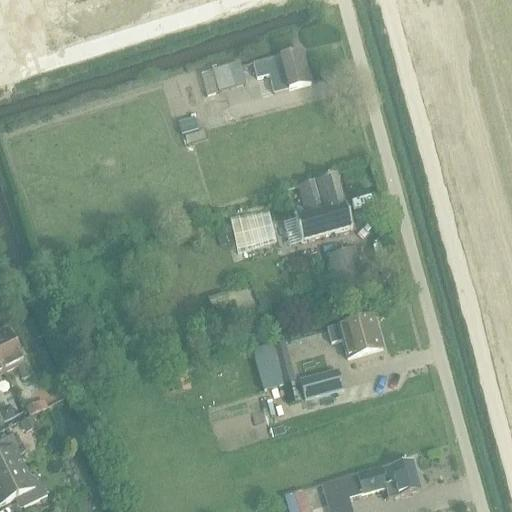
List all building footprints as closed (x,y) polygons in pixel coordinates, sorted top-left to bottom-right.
[(90,0),(84,0),(74,2),(85,41),(100,36),(90,0)] [(107,0),(90,0),(101,36),(116,32),(107,0)] [(123,0),(107,0),(116,32),(131,28),(123,0)] [(140,0),(123,0),(131,28),(146,24),(140,0)] [(156,0),(140,0),(146,24),(162,20),(156,0)] [(173,0),(156,0),(162,20),(177,16),(173,0)] [(74,2),(59,7),(70,45),(85,41),(74,2)] [(59,7),(43,11),(54,49),(69,45),(59,7)] [(43,11),(28,15),(39,54),(54,49),(43,11)] [(28,15),(13,19),(24,58),(39,54),(28,15)] [(12,19),(0,22),(0,33),(9,63),(24,58),(12,19)] [(252,65),(256,80),(268,77),(273,95),(310,86),(302,53),(252,65)] [(200,75),(207,98),(246,86),(239,63),(200,75)] [(194,120),(177,124),(180,136),(197,132),(194,120)] [(307,217),(294,221),(301,244),(351,231),(348,219),(347,219),(335,178),(298,188),(307,217)] [(328,257),(339,295),(365,287),(354,250),(328,257)] [(257,314),(244,318),(251,335),(263,331),(257,314)] [(271,315),(261,317),(264,329),(274,327),(271,315)] [(328,329),(332,345),(343,342),(348,360),(350,359),(383,351),(374,317),(328,329)] [(7,331),(0,334),(0,366),(4,375),(16,369),(22,381),(29,378),(23,365),(7,331)] [(271,345),(252,350),(264,393),(283,388),(295,385),(283,342),(271,345)] [(300,381),(305,401),(344,391),(338,371),(300,381)] [(184,374),(168,379),(173,395),(189,390),(184,374)] [(295,385),(283,388),(288,406),(300,403),(295,385)] [(42,401),(25,409),(29,418),(47,409),(42,401)] [(9,407),(0,411),(0,417),(3,424),(15,418),(9,407)] [(32,417),(20,423),(26,433),(37,427),(32,417)] [(0,481),(24,470),(18,459),(24,453),(15,435),(0,442),(0,481)] [(321,487),(327,511),(351,511),(348,501),(385,491),(388,501),(420,492),(412,463),(321,487)] [(24,470),(0,481),(0,506),(17,499),(23,509),(46,498),(37,480),(29,481),(24,470)] [(283,499),(287,511),(308,511),(302,493),(283,499)]
